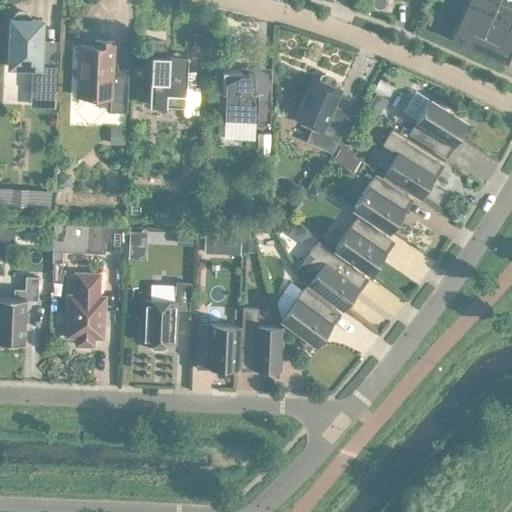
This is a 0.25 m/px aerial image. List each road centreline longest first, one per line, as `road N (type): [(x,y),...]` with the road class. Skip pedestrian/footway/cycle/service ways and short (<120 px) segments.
road 1 (residential): [(352,411),(0,396)]
road 2 (residential): [(226,0),(350,37),(511,106)]
road 3 (residential): [(352,411),(440,301),(511,191)]
road 4 (residential): [(0,505),(150,511)]
road 5 (residential): [(257,511),(352,411)]
